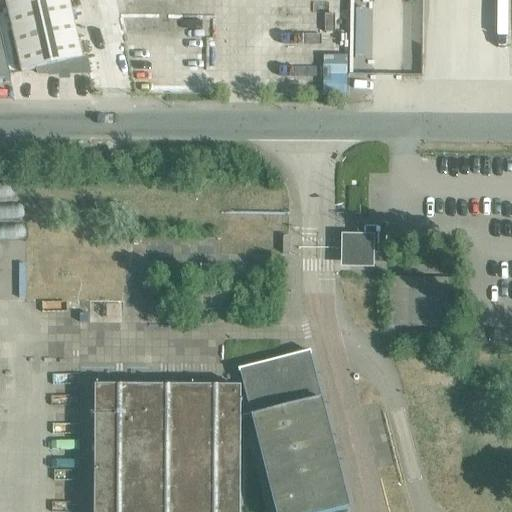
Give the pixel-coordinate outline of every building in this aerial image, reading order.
[(4,0),(21,73),(37,69),(38,74),(89,73),(85,57),(81,58),(68,0),(4,0)] [(178,33),(178,0),(127,0),(127,31),(178,33)] [(0,82),(10,83),(0,36),(0,82)] [(138,40),(137,89),(199,90),(200,41),(138,40)] [(366,253),(384,253),(385,225),(367,225),(357,225),(357,236),(356,243),(354,243),(353,244),(351,245),(350,246),(349,247),(348,248),(348,249),(348,250),(347,252),(348,254),(348,255),(348,257),(349,258),(351,259),(352,260),(354,261),(356,262),(358,262),(359,261),(361,261),(363,259),(364,258),(365,257),(366,255),(366,253)] [(449,279),(389,278),(388,327),(449,328),(449,279)] [(307,353),(240,371),(276,511),(331,511),(347,508),(307,353)] [(239,511),(240,388),(93,387),(92,511),(239,511)]
